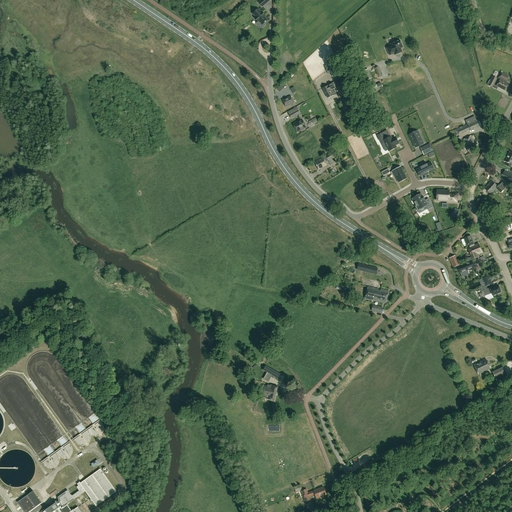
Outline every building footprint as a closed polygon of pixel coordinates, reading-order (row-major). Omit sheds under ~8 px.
[(262,14),(258,9),(253,14),(256,17),(255,18),(258,22),(259,21),(262,25),(265,23),(266,22),(265,22),(267,20),(264,17),(265,16),(263,13),(262,14)] [(395,55),(399,53),(402,52),(400,48),(402,47),(399,40),(390,44),(391,46),(386,48),(389,55),(394,53),(395,55)] [(339,74),(336,67),(329,69),(332,77),(339,74)] [(366,80),(371,78),(368,69),(362,72),(366,80)] [(505,91),(508,84),(506,82),(509,77),(501,73),(498,78),(500,79),(496,86),(505,91)] [(492,87),(497,79),(492,76),(488,85),(492,87)] [(337,87),(344,84),(341,79),(334,83),(337,87)] [(371,94),(378,91),(376,85),(375,81),(367,85),(371,94)] [(332,90),(335,88),(332,83),(329,84),(329,85),(323,88),(325,93),(332,90)] [(333,91),(332,90),(325,93),(328,98),(336,94),(334,91),(333,91)] [(350,108),(347,101),(349,100),(349,99),(352,98),(350,94),(345,96),(342,98),(343,99),(341,100),(343,104),(344,103),(347,110),(350,108)] [(285,107),(294,103),(291,96),(282,100),(285,107)] [(291,119),(300,114),(297,107),(287,112),(291,119)] [(470,131),(479,127),(474,116),(465,120),(467,124),(454,130),(456,136),(458,135),(469,130),(470,131)] [(297,132),(306,127),(302,120),(293,124),(297,132)] [(383,132),(377,135),(379,139),(382,138),(388,150),(389,151),(396,147),(395,145),(398,143),(397,142),(396,139),(395,137),(392,139),(391,137),(390,137),(386,139),(383,132)] [(416,132),(409,135),(415,147),(423,144),(419,135),(418,135),(416,132)] [(475,143),(471,136),(463,140),(467,147),(466,148),(468,151),(478,146),(476,143),(475,143)] [(430,144),(421,149),(424,154),(433,150),(430,144)] [(328,161),(334,157),(331,152),(325,156),(323,157),(314,162),(318,170),(327,165),(324,159),(326,158),(328,161)] [(420,168),(417,170),(420,176),(427,172),(429,171),(434,169),(431,163),(427,164),(420,167),(420,168)] [(400,167),(393,171),(399,182),(406,179),(400,167)] [(497,186),(491,181),(484,188),(490,194),(496,188),(501,192),(504,189),(499,185),(497,186)] [(449,191),(437,190),(437,200),(457,201),(457,195),(449,194),(449,191)] [(421,194),(412,199),(416,206),(415,206),(417,209),(418,209),(425,206),(427,209),(428,210),(433,207),(428,199),(425,201),(421,194)] [(473,245),(473,244),(474,243),(470,236),(464,238),(467,246),(469,246),(469,247),(473,245)] [(477,254),(478,254),(482,252),(478,243),(473,245),(469,247),(470,249),(473,248),(475,253),(476,252),(477,254)] [(479,257),(478,254),(477,254),(476,252),(475,253),(473,248),(470,249),(469,247),(467,248),(471,257),(467,259),(468,261),(472,259),(479,257)] [(453,268),(459,265),(455,255),(449,258),(453,268)] [(467,270),(474,267),(471,261),(457,267),(460,273),(462,277),(469,274),(467,270)] [(376,274),(377,269),(358,264),(357,269),(376,274)] [(488,276),(482,279),(485,286),(491,283),(488,276)] [(481,292),(479,293),(481,299),(485,297),(485,296),(492,293),(492,295),(501,292),(498,285),(490,288),(490,289),(487,290),(486,286),(480,288),(481,292)] [(379,296),(380,292),(378,291),(378,289),(368,287),(364,299),(376,301),(377,296),(379,296)] [(377,296),(376,301),(385,304),(389,291),(381,289),(380,292),(379,296),(377,296)] [(383,307),(372,305),(371,311),(381,313),(383,307)] [(478,374),(490,368),(486,359),(473,364),(478,374)] [(270,365),(267,369),(279,379),(283,376),(270,365)] [(497,381),(508,376),(503,366),(492,372),(497,381)] [(270,386),(264,385),(261,395),(268,397),(268,399),(274,400),(277,386),(270,385),(270,386)] [(76,436),(72,438),(72,440),(74,442),(76,445),(79,446),(82,446),(85,445),(88,443),(89,440),(90,437),(91,437),(93,437),(96,437),(99,436),(101,435),(102,433),(103,430),(103,428),(102,425),(100,422),(98,420),(96,422),(92,424),(89,427),(86,429),(82,431),(79,434),(76,436)] [(45,458),(42,460),(42,462),(43,465),(46,467),(48,468),(51,468),(55,467),(57,465),(58,462),(59,459),(60,459),(62,459),(66,459),(68,458),(70,457),(71,455),(72,452),(72,449),(71,447),(69,444),(67,442),(65,444),(61,446),(58,449),(55,451),(51,453),(48,456),(45,458)] [(116,491),(100,468),(80,483),(80,482),(77,484),(78,485),(76,487),(79,490),(73,495),(71,495),(67,490),(58,497),(58,501),(42,511),(52,511),(55,510),(55,511),(81,511),(78,507),(72,511),(67,504),(74,499),(85,491),(90,499),(91,501),(92,501),(96,506),(116,491)] [(304,490),(301,491),(305,502),(310,500),(309,496),(315,494),(316,498),(326,495),(323,486),(313,490),(308,492),(306,489),(304,490)] [(24,511),(28,511),(36,507),(41,503),(33,491),(28,495),(18,502),(24,511)]
